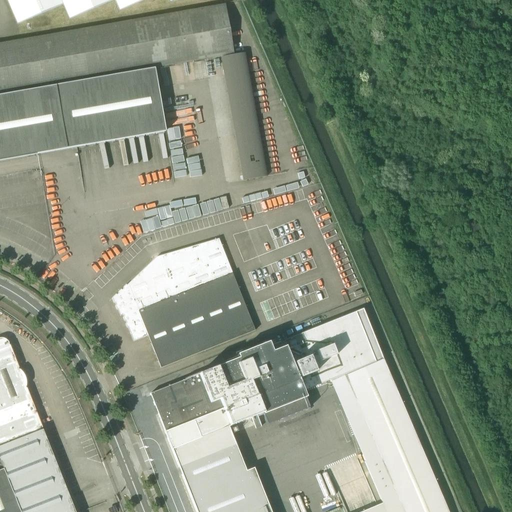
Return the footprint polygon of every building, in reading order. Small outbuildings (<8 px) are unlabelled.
[(6,0),(17,24),(63,4),(69,19),(112,0),(116,0),(121,10),(143,0),(171,0),(172,1),(173,0),(6,0)] [(0,160),(165,131),(154,68),(220,57),(242,181),(267,177),(245,53),(234,55),(224,4),(0,43),(0,160)] [(127,286),(126,285),(112,298),(114,303),(115,303),(116,305),(115,306),(117,310),(120,316),(123,315),(124,317),(123,317),(124,321),(125,321),(126,323),(125,324),(127,328),(128,327),(134,341),(148,336),(161,368),(255,331),(219,240),(156,257),(127,286)] [(43,273),(59,285),(68,274),(52,262),(43,273)] [(448,511),(383,360),(363,309),(270,346),(269,342),(237,355),(239,359),(150,394),(165,432),(239,402),(241,405),(257,399),(262,413),(305,397),(298,379),(314,373),(318,385),(330,380),(331,383),(346,376),(380,456),(365,462),(383,504),(362,511),(448,511)] [(0,459),(4,469),(0,470),(0,511),(75,511),(9,343),(8,342),(7,341),(7,340),(6,340),(5,339),(4,339),(2,338),(1,338),(0,338),(0,459)] [(241,405),(239,402),(165,432),(172,449),(226,427),(262,413),(257,399),(241,405)] [(270,511),(268,505),(261,509),(246,471),(235,443),(233,444),(226,427),(172,449),(178,466),(196,511),(270,511)]
